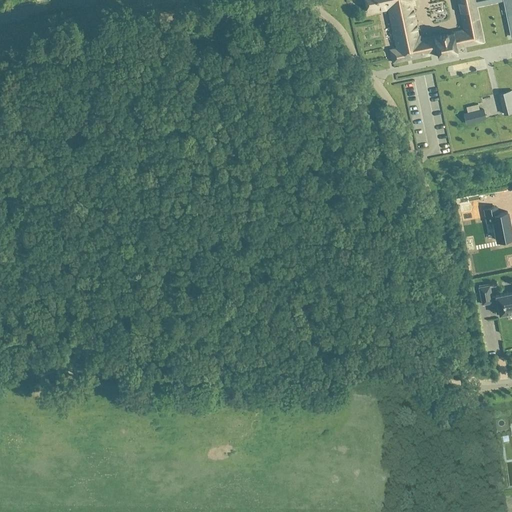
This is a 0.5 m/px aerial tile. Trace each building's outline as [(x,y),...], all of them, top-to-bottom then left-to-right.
[(365,0),(368,11),(387,7),(396,47),(389,48),(392,61),(429,53),(429,50),(437,48),(438,56),(459,52),(458,46),(483,40),(474,0),(365,0)] [(511,38),(511,0),(502,0),(510,37),(511,39),(511,38)] [(504,114),(511,111),(511,90),(499,93),(504,114)] [(466,123),(485,118),(483,109),(463,113),(466,123)] [(487,222),(493,220),(496,237),(497,237),(498,240),(511,237),(511,234),(507,211),(498,213),(496,206),(484,209),(487,222)] [(511,316),(511,291),(495,295),(496,297),(492,298),(489,285),(479,287),(482,304),(493,302),(493,301),(496,300),(499,314),(509,312),(510,317),(511,316)]
